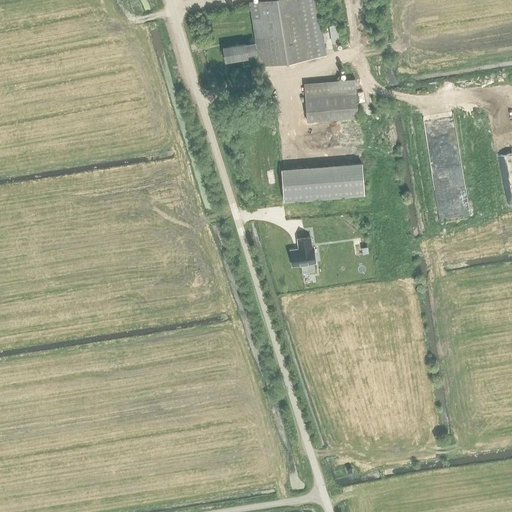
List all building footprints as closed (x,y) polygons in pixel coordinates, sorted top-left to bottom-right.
[(245,42),(240,43),(222,46),(225,61),(240,59),(248,58),(247,56),(258,55),(259,64),(324,54),(314,0),(258,0),(248,2),(256,44),(246,46),(245,42)] [(341,42),(339,24),(329,26),(331,43),(341,42)] [(306,121),(357,117),(354,78),(303,82),(306,121)] [(284,200),(364,194),(362,163),(281,170),(284,200)] [(292,266),(301,265),(313,263),(315,263),(313,247),(312,247),(310,237),(297,239),(299,249),(290,250),(292,266)]
